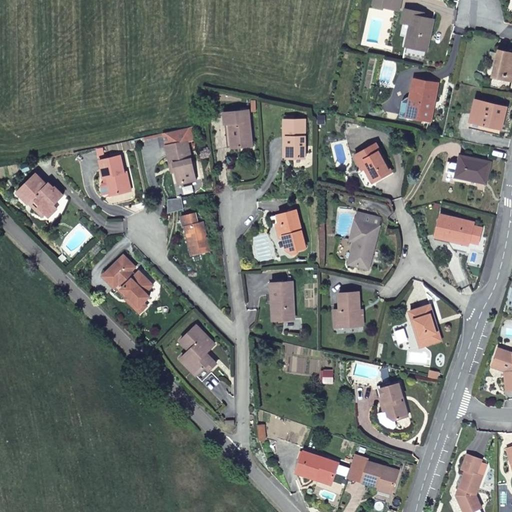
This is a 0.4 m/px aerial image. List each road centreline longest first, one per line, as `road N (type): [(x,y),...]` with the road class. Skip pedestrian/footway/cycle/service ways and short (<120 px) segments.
road 1 (residential): [(234,456),(0,216)]
road 2 (residential): [(240,341),(158,252),(149,215)]
road 3 (residential): [(225,207),(240,341)]
